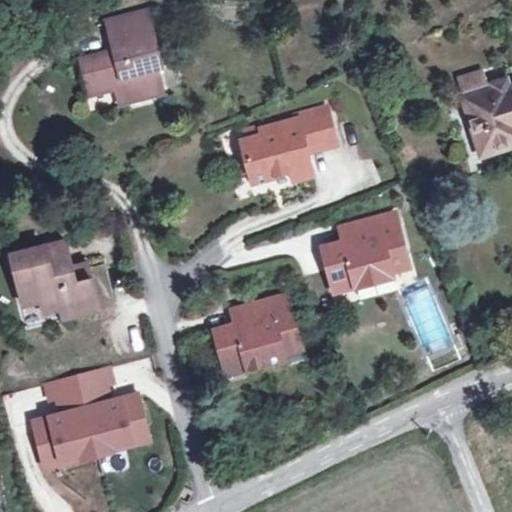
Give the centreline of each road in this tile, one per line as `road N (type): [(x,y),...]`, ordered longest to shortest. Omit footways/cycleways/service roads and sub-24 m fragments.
road 1 (tertiary): [(438,403),(213,511)]
road 2 (unknown): [(151,283),(213,225),(339,170)]
